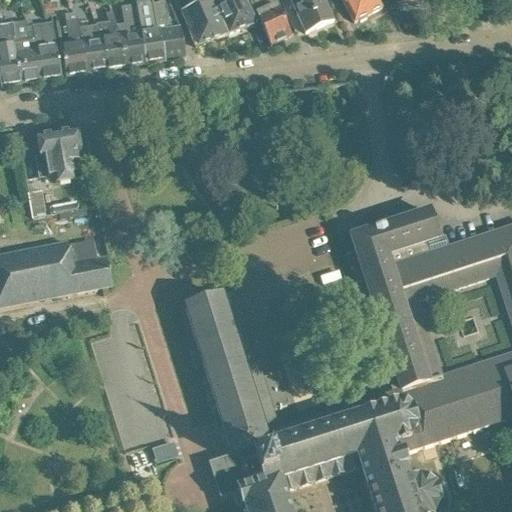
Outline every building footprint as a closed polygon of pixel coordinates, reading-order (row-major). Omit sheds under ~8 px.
[(212,1),(211,0),(191,0),(195,9),(182,14),(195,49),(227,37),(212,1)] [(256,26),(244,0),(211,0),(212,1),(227,37),(256,26)] [(333,23),(325,5),(322,0),(289,0),(305,35),(333,23)] [(382,10),(376,0),(340,0),(354,24),(358,22),(360,23),(366,20),(366,18),(382,10)] [(185,61),(182,41),(181,30),(171,31),(170,20),(168,21),(166,7),(164,4),(152,6),(157,33),(159,33),(164,64),(185,61)] [(157,33),(152,6),(152,5),(146,6),(134,7),(136,12),(145,67),(164,64),(159,33),(157,33)] [(291,38),(283,20),(277,6),(256,15),(270,48),(291,38)] [(145,67),(136,12),(134,7),(122,9),(124,26),(116,27),(120,39),(126,70),(145,67)] [(106,73),(126,70),(120,39),(116,27),(110,12),(104,13),(108,24),(95,26),(96,28),(102,42),(100,42),(106,73)] [(87,76),(79,30),(77,15),(65,16),(69,46),(60,48),(65,79),(87,76)] [(61,80),(58,60),(57,48),(49,49),(45,27),(32,29),(34,38),(36,37),(38,51),(37,51),(42,83),(61,80)] [(102,42),(96,28),(79,30),(87,76),(106,73),(100,42),(102,42)] [(42,83),(37,51),(38,51),(36,37),(34,38),(15,41),(15,42),(16,46),(22,86),(42,83)] [(22,86),(16,46),(15,42),(0,44),(0,78),(2,89),(22,86)] [(170,131),(130,140),(134,159),(175,150),(170,131)] [(35,159),(38,179),(38,182),(57,179),(58,187),(75,184),(73,173),(78,172),(75,154),(78,153),(75,134),(37,140),(40,158),(35,159)] [(505,166),(482,173),(487,188),(510,181),(505,166)] [(44,217),(40,193),(27,196),(32,219),(44,217)] [(57,215),(59,222),(87,217),(86,210),(78,212),(77,205),(55,209),(56,215),(57,215)] [(342,409),(277,430),(270,409),(279,406),(275,394),(266,397),(234,295),(185,310),(229,449),(231,457),(225,459),(225,461),(235,491),(236,494),(233,495),(237,505),(237,506),(239,511),(245,509),(245,511),(434,511),(440,504),(444,505),(445,500),(441,499),(438,486),(441,483),(438,481),(436,483),(424,476),(424,473),(419,473),(419,476),(408,480),(405,470),(408,469),(404,455),(511,419),(511,228),(428,255),(425,245),(437,241),(429,214),(351,239),(355,252),(400,392),(356,406),(354,400),(352,398),(351,396),(349,395),(346,395),(344,396),(342,397),(341,399),(340,401),(340,404),(342,409)] [(68,246),(0,258),(0,309),(103,290),(112,289),(106,261),(96,263),(72,268),(68,246)]
